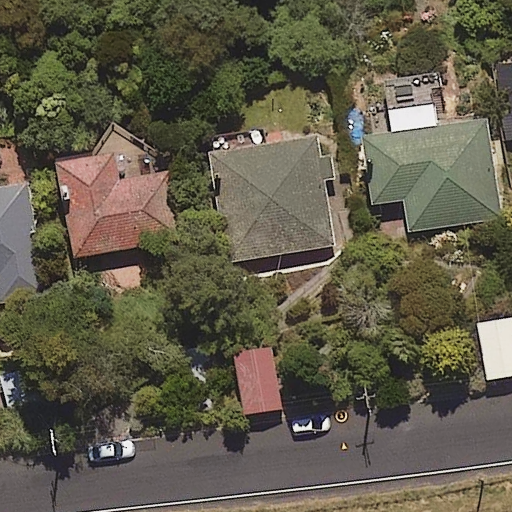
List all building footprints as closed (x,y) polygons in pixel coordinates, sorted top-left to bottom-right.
[(437,128),(434,106),(391,111),(393,133),(365,136),(373,203),(407,199),(411,231),(501,219),(488,121),(437,128)] [(335,177),(329,136),(219,152),(226,199),(234,198),(243,260),(335,247),(325,179),(335,177)] [(116,154),(58,161),(69,247),(178,233),(171,175),(119,182),(116,154)] [(0,303),(35,301),(29,188),(0,189),(0,303)] [(511,376),(511,319),(480,324),(487,379),(511,376)] [(282,408),(274,348),(241,352),(249,413),(282,408)] [(41,403),(35,369),(2,375),(8,408),(41,403)]
